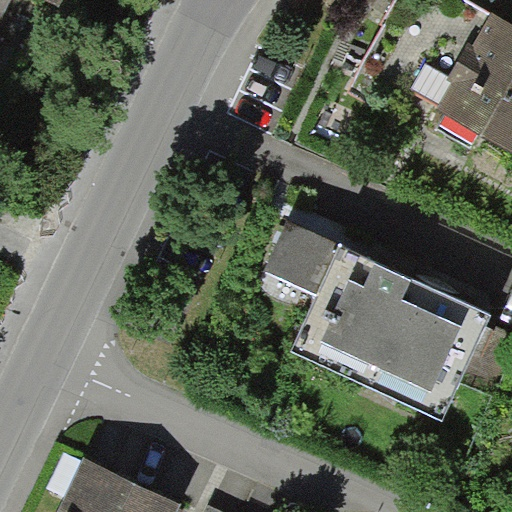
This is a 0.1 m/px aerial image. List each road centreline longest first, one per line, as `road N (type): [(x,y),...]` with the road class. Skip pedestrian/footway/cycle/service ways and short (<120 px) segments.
road 1 (residential): [(222,0),(35,346)]
road 2 (residential): [(35,346),(386,511)]
